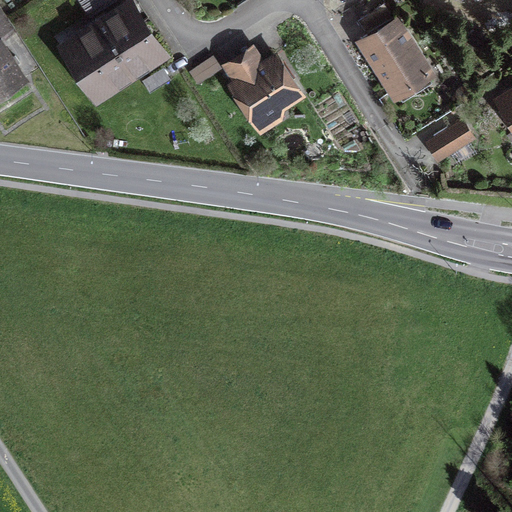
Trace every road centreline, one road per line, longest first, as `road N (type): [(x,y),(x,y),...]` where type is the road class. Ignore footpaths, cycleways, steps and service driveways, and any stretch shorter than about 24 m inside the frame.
road 1 (secondary): [(511,250),(243,192),(0,159)]
road 2 (track): [(511,371),(446,511)]
road 3 (residential): [(272,0),(204,37),(183,30),(160,0)]
